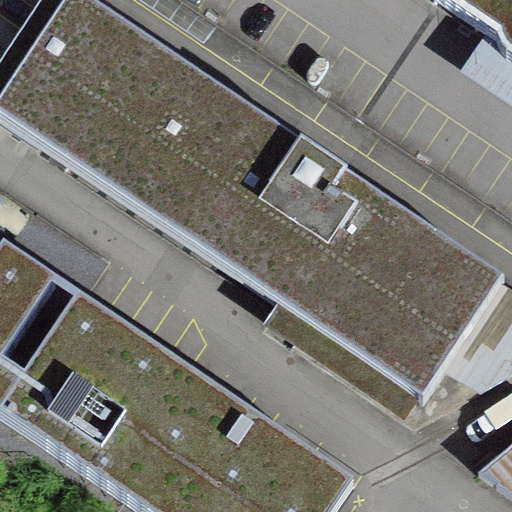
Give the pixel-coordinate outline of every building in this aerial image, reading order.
[(511,0),(426,0),(497,48),(501,59),(510,68),(511,68),(511,0)] [(501,287),(73,1),(0,109),(0,122),(422,405),(501,287)] [(0,234),(8,239),(24,213),(0,197),(0,234)] [(0,370),(55,289),(0,251),(0,370)] [(24,386),(0,370),(0,409),(5,413),(0,419),(0,420),(135,511),(337,511),(352,490),(78,305),(24,386)] [(511,448),(478,478),(511,500),(511,448)]
